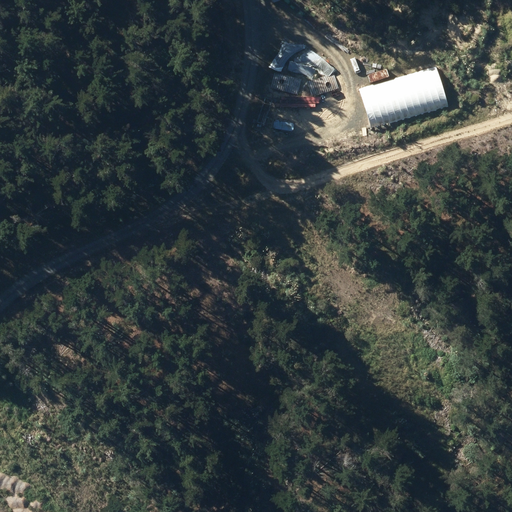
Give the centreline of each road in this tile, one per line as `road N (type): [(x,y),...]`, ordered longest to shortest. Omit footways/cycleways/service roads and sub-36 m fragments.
road 1 (track): [(0,300),(42,269),(158,217),(202,179),(249,76),(250,0)]
road 2 (track): [(158,217),(511,109)]
